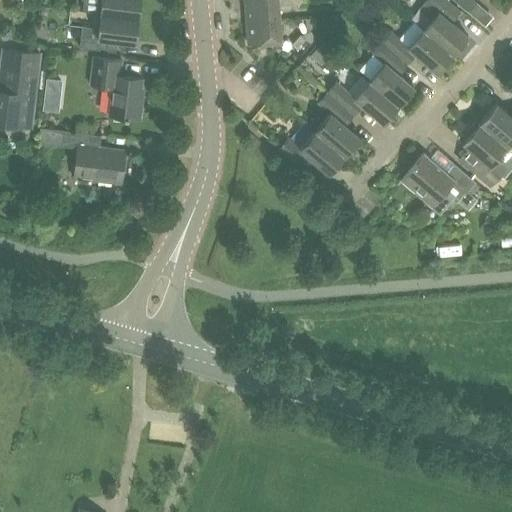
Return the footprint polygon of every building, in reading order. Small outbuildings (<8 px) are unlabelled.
[(83,0),(82,10),(95,12),(136,16),(138,0),(83,0)] [(244,0),(246,21),(279,18),(278,4),(296,3),(292,0),(244,0)] [(446,0),(424,0),(417,8),(430,18),(422,28),(452,54),(468,35),(447,17),(455,7),(446,0)] [(455,0),(466,9),(467,7),(469,9),(475,1),(473,0),(455,0)] [(79,35),(78,48),(115,51),(116,39),(134,41),(136,16),(95,12),(92,36),(79,35)] [(279,18),(246,21),(248,43),(281,40),(279,18)] [(389,30),(380,40),(407,63),(416,53),(437,71),(452,54),(422,28),(407,45),(389,30)] [(291,43),(297,47),(304,38),(300,33),(291,43)] [(384,61),(368,79),(398,105),(414,86),(399,73),(407,63),(380,40),(372,50),(384,61)] [(2,48),(0,60),(0,121),(3,122),(4,118),(24,120),(26,110),(32,111),(38,52),(2,48)] [(92,56),(89,84),(111,87),(108,115),(138,118),(141,89),(139,89),(140,77),(118,75),(119,59),(92,56)] [(337,81),(327,92),(347,109),(348,108),(354,114),(362,104),(384,122),(398,105),(368,79),(354,96),(337,81)] [(45,92),(43,108),(57,109),(59,94),(45,92)] [(330,112),(315,130),(344,155),(360,137),(345,124),(354,114),(348,108),(347,109),(327,92),(319,102),(330,112)] [(479,123),(506,146),(511,139),(511,115),(511,117),(496,103),(479,123)] [(467,147),(457,160),(466,167),(488,187),(508,164),(498,156),(506,146),(479,123),(478,124),(474,121),(466,132),(469,134),(462,142),(467,147)] [(53,129),(40,128),(38,144),(51,145),(53,129)] [(288,138),(280,147),(303,168),(312,158),(330,173),(344,155),(315,130),(300,147),(288,138)] [(71,176),(120,181),(122,149),(98,146),(98,135),(68,131),(67,143),(75,144),(71,176)] [(423,153),(402,177),(433,204),(444,191),(456,202),(463,193),(464,194),(466,192),(470,196),(478,186),(453,164),(445,173),(423,153)]
